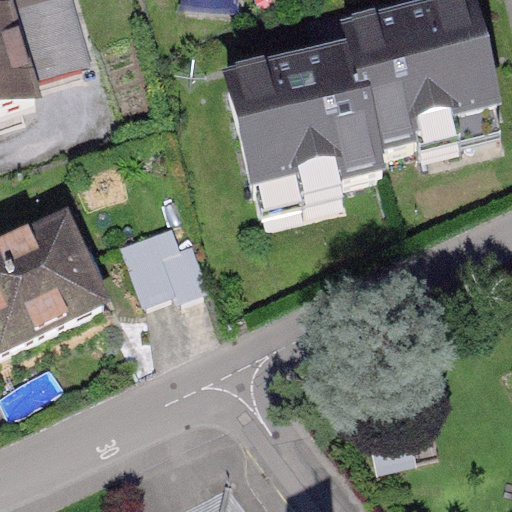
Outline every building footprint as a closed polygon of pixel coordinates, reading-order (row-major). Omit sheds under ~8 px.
[(92,73),(72,2),(0,22),(0,122),(37,112),(31,90),(92,73)] [(473,20),(350,50),(354,68),(233,98),(258,200),(335,182),(339,196),(386,185),(381,166),(423,156),(419,141),(499,122),(473,20)] [(67,233),(0,264),(0,361),(1,364),(105,316),(67,233)] [(162,269),(153,244),(126,254),(149,314),(178,303),(181,311),(209,300),(192,257),(162,269)] [(406,439),(376,445),(382,477),(413,471),(406,439)]
